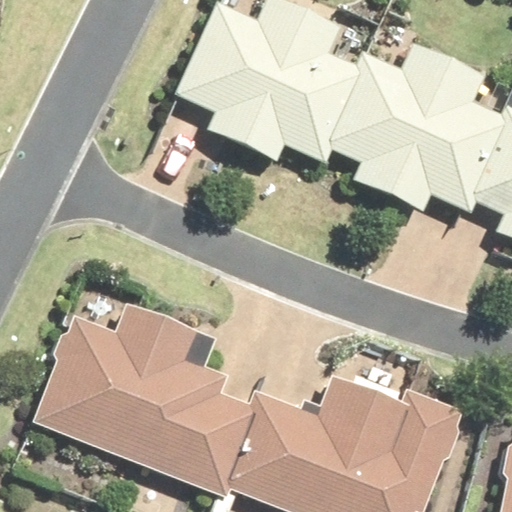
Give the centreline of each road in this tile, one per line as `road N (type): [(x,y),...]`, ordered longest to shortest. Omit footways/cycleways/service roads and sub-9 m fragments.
road 1 (residential): [(37,171),(439,330),(511,350)]
road 2 (residential): [(37,171),(128,0)]
